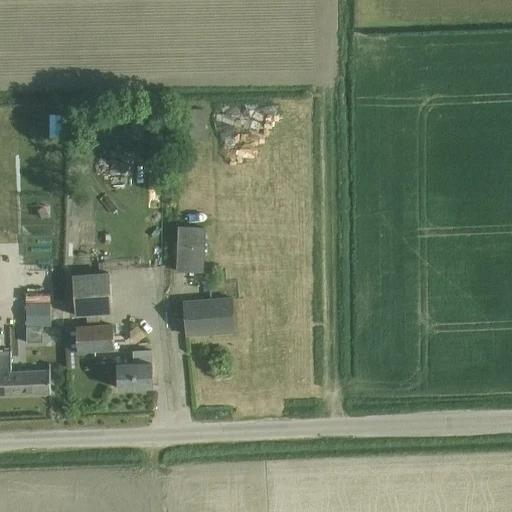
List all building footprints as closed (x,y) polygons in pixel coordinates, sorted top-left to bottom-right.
[(203,272),(205,227),(179,226),(177,271),(203,272)] [(114,313),(110,271),(73,274),(77,316),(114,313)] [(235,332),(233,312),(232,296),(184,300),(187,335),(235,332)] [(26,325),(49,325),(49,303),(25,303),(26,325)] [(113,323),(65,328),(68,368),(77,367),(75,350),(115,347),(113,323)] [(153,387),(152,367),(151,349),(133,349),(134,362),(118,363),(119,389),(153,387)] [(0,394),(51,393),(50,373),(50,364),(27,364),(27,371),(12,371),(11,352),(0,352),(0,394)]
